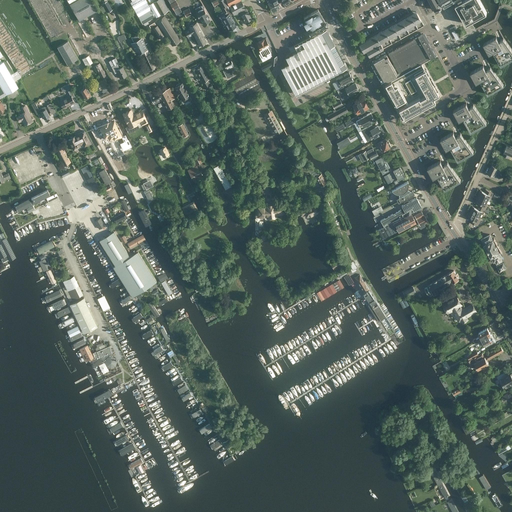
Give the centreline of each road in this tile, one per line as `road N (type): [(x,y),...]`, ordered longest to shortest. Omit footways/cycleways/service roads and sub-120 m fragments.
road 1 (unclassified): [(0,151),(266,22)]
road 2 (unclassified): [(357,64),(430,26),(455,63),(461,92),(394,128)]
road 3 (residential): [(454,232),(511,101)]
road 4 (secondary): [(454,232),(394,128)]
